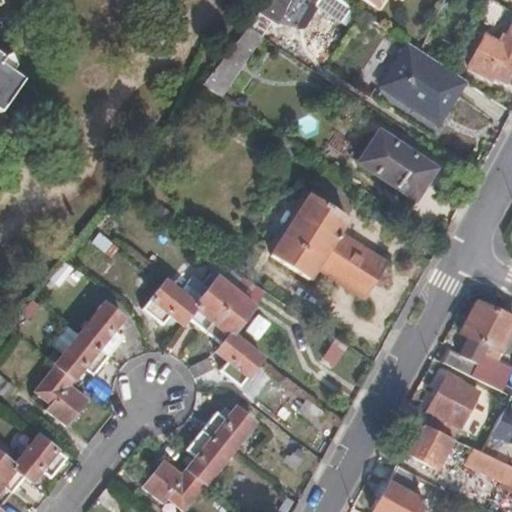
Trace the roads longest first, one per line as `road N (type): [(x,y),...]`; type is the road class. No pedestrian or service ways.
road 1 (tertiary): [(463,257),(324,511)]
road 2 (residential): [(60,511),(155,393)]
